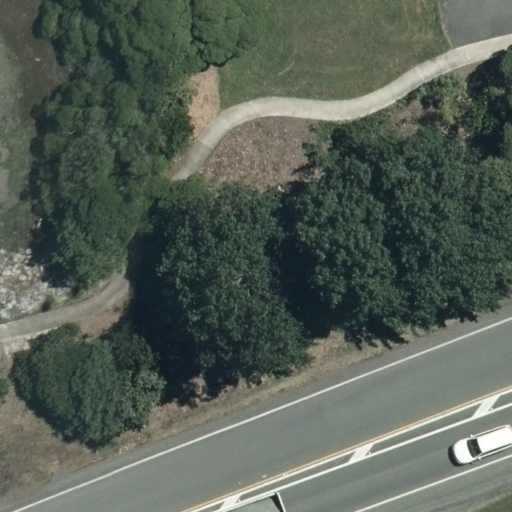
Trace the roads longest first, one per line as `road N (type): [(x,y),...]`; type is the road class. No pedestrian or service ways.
road 1 (trunk): [(291,481),(511,361)]
road 2 (trunk): [(511,435),(291,481)]
